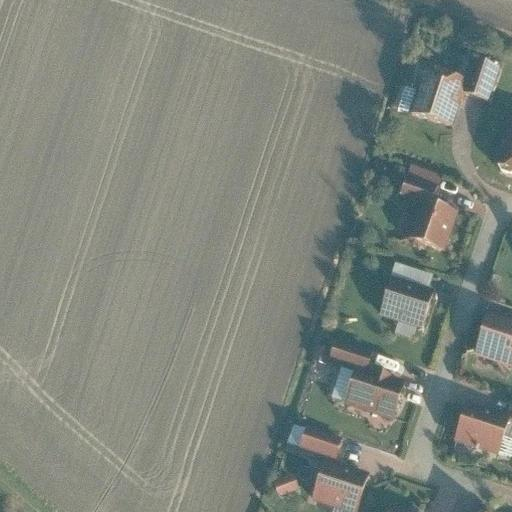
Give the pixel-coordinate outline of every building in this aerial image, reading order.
[(505,69),(480,60),(472,82),(467,96),(492,105),(505,69)] [(404,113),(454,131),(467,96),(472,82),(438,70),(429,96),(412,90),(404,113)] [(511,142),(502,168),(511,171),(511,142)] [(450,189),(410,176),(403,199),(421,205),(442,212),(450,189)] [(449,252),(458,215),(442,212),(421,205),(411,242),(449,252)] [(432,277),(399,268),(395,282),(428,291),(432,277)] [(428,330),(437,294),(395,282),(384,319),(428,330)] [(511,326),(490,321),(479,359),(511,367),(511,326)] [(349,409),(398,426),(411,389),(372,375),(378,358),(339,344),(330,369),(359,379),(349,409)] [(511,419),(473,406),(459,446),(503,462),(511,437),(511,419)] [(345,445),(314,434),(307,453),(338,464),(345,445)] [(349,511),(363,511),(374,478),(332,466),(321,503),(349,511)] [(295,476),(275,482),(281,499),(301,492),(295,476)]
